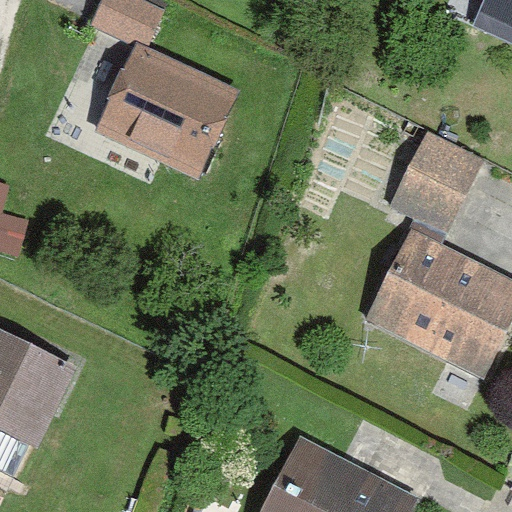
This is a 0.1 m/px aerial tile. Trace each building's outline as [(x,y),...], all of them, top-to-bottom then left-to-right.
[(136,0),(93,0),(85,22),(140,45),(156,8),(136,0)] [(511,0),(502,0),(482,49),(511,62),(511,0)] [(227,95),(136,58),(103,139),(194,176),(227,95)] [(475,172),(422,147),(388,220),(441,245),(475,172)] [(0,178),(0,245),(23,251),(31,222),(1,213),(10,182),(0,178)] [(474,392),(511,311),(511,287),(408,239),(361,340),(474,392)] [(68,383),(0,349),(0,441),(32,457),(68,383)] [(415,511),(422,503),(316,436),(266,511),(415,511)]
